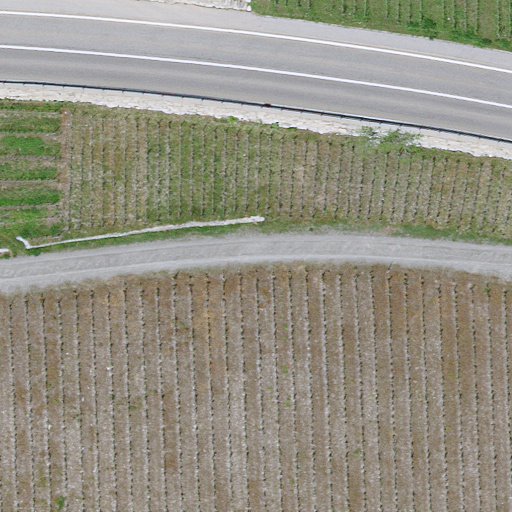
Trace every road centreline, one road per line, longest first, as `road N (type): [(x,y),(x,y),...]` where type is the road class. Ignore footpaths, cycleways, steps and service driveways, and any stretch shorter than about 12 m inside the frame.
road 1 (tertiary): [(511,102),(264,65),(0,43)]
road 2 (track): [(0,277),(300,255),(511,265)]
